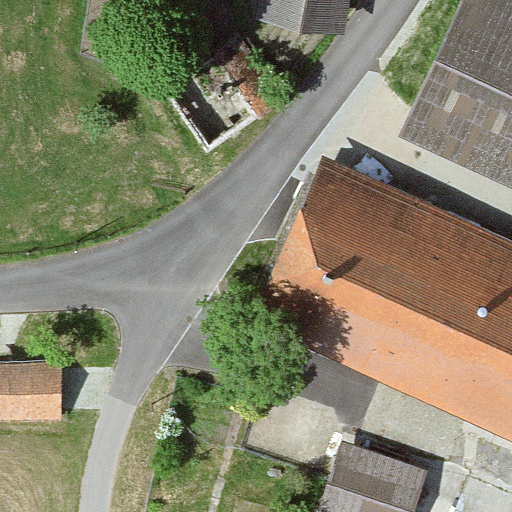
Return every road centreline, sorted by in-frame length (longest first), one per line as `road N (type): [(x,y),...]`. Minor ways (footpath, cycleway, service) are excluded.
road 1 (residential): [(392,0),(170,269)]
road 2 (residential): [(170,269),(109,431),(92,511)]
road 3 (residential): [(170,269),(0,290)]
